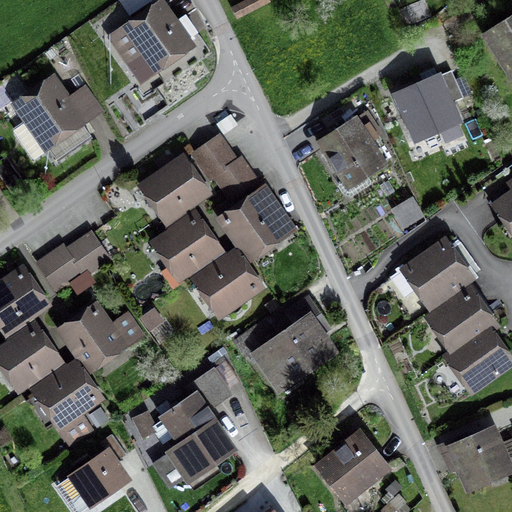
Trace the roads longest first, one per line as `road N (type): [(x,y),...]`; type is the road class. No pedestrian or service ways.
road 1 (residential): [(251,91),(380,376)]
road 2 (residential): [(251,91),(0,245)]
road 3 (residential): [(380,376),(224,511)]
road 4 (residential): [(380,376),(442,511)]
